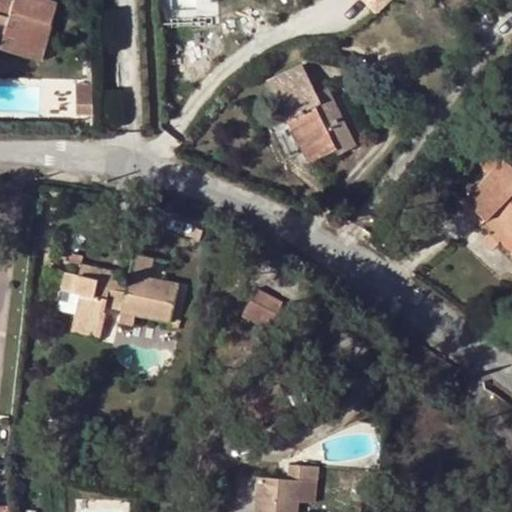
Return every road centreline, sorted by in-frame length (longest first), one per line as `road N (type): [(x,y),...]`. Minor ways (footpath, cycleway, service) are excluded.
road 1 (residential): [(511,382),(362,273),(160,161),(0,162)]
road 2 (unknown): [(323,251),(511,17)]
